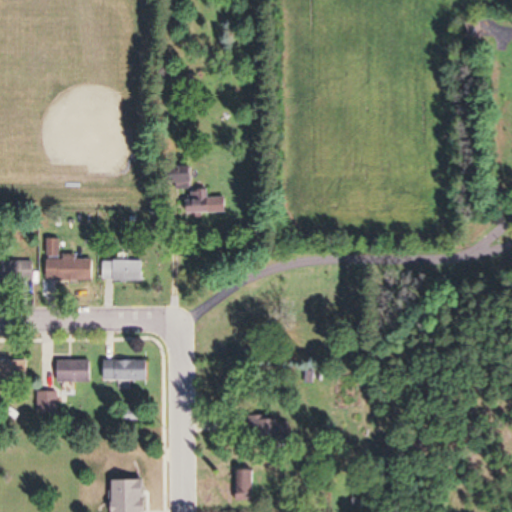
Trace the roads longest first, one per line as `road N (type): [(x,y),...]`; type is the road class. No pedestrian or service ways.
road 1 (residential): [(179,511),(179,327)]
road 2 (residential): [(179,327),(0,327)]
